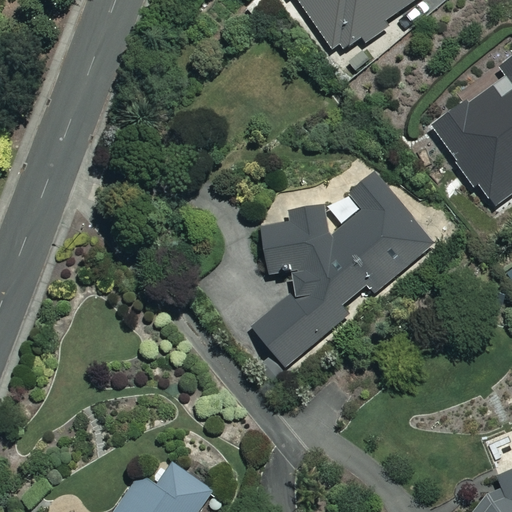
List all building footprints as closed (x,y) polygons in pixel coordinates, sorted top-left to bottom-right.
[(297,0),(334,52),(338,49),(342,55),(361,42),(365,47),(394,27),(389,20),(418,0),(297,0)] [(511,61),(502,69),(511,82),(511,94),(501,102),(491,88),(434,129),(491,211),(511,196),(511,61)] [(293,216),(285,217),(286,224),(264,226),(269,275),(295,272),(296,293),(254,327),(287,366),(353,311),(347,305),(366,289),(372,296),(434,244),(375,173),(349,194),(363,211),(344,227),(328,208),(292,212),(293,216)] [(198,511),(213,493),(165,459),(148,484),(141,478),(117,511),(198,511)] [(511,511),(511,472),(495,478),(499,490),(482,495),(469,511),(511,511)]
